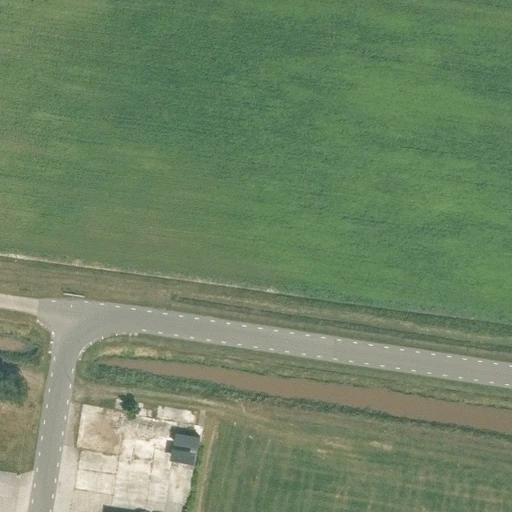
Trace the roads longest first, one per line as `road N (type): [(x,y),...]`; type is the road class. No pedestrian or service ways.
road 1 (unclassified): [(72,313),(511,375)]
road 2 (residential): [(41,511),(72,313)]
